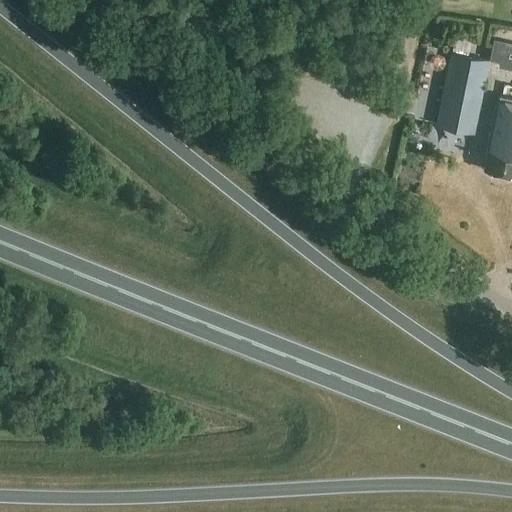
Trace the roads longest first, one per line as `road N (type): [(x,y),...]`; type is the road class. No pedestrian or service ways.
road 1 (trunk): [(511,393),(372,302),(0,8)]
road 2 (trunk): [(511,447),(0,241)]
road 3 (trunk): [(0,497),(402,487),(511,492)]
road 4 (unclassified): [(511,309),(104,0)]
